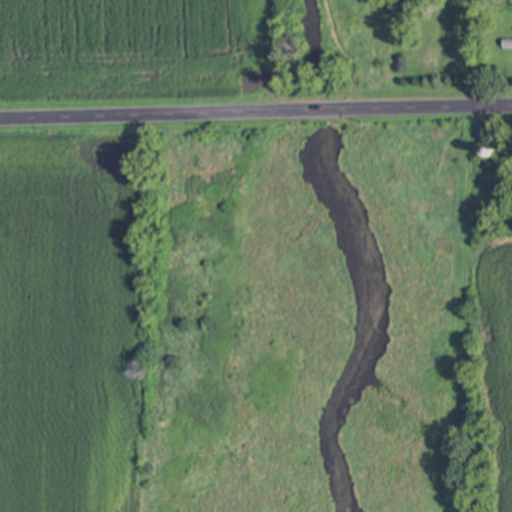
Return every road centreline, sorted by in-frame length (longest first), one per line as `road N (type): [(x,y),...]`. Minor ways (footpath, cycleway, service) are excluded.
road 1 (tertiary): [(0,113),(313,109)]
road 2 (tertiary): [(332,109),(511,107)]
